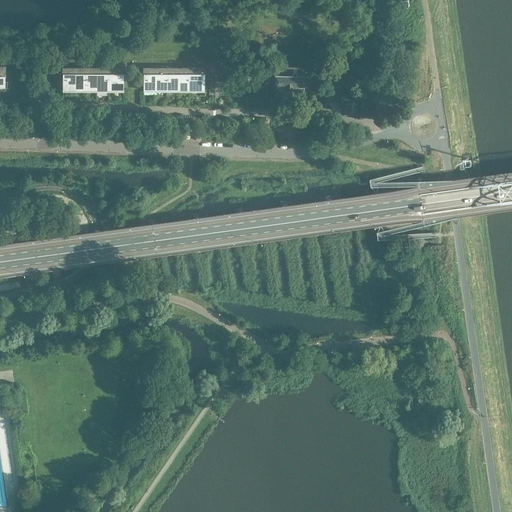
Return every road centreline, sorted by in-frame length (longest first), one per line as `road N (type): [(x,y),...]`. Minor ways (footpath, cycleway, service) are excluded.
road 1 (secondary): [(0,260),(511,189)]
road 2 (unclassified): [(0,143),(295,153),(404,126)]
road 3 (unclassified): [(496,511),(454,213)]
